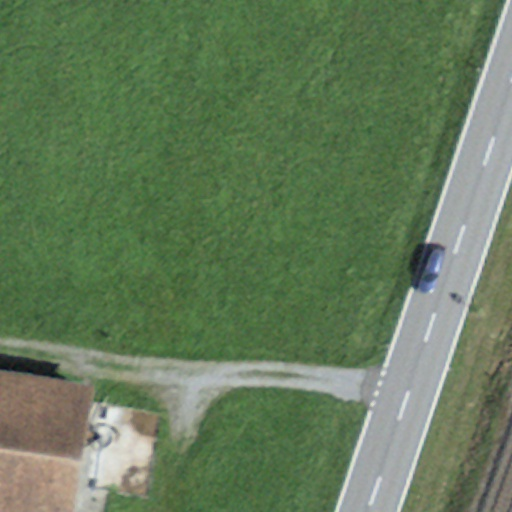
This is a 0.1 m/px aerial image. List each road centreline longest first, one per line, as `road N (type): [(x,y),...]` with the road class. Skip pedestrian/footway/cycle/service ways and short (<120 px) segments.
road 1 (primary): [(511,82),(367,511)]
road 2 (track): [(91,367),(291,375),(407,392)]
